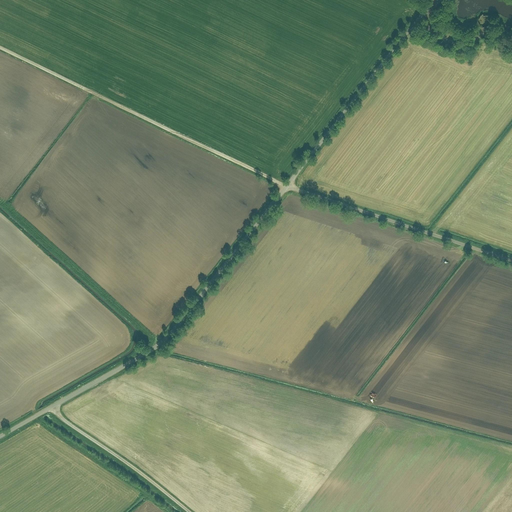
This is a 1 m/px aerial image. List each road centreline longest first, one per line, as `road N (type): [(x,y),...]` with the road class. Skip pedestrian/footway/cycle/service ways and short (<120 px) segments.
road 1 (unclassified): [(0,435),(164,338),(286,187)]
road 2 (track): [(0,47),(286,187)]
road 3 (unclassified): [(286,187),(438,0)]
road 4 (unclassified): [(286,187),(511,261)]
road 5 (track): [(50,406),(189,511)]
